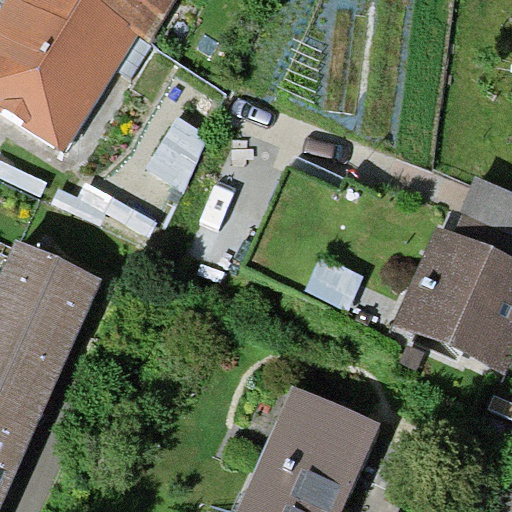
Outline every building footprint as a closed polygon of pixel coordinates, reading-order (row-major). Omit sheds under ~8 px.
[(165,0),(2,0),(0,4),(0,125),(61,164),(165,0)] [(345,0),(333,112),(368,116),(365,144),(440,152),(447,94),(407,90),(414,20),(455,24),(457,0),(345,0)] [(496,379),(511,344),(511,269),(429,232),(385,329),(496,379)] [(0,503),(96,285),(12,248),(0,275),(0,503)] [(375,433),(285,392),(229,511),(338,511),(362,460),(375,433)]
